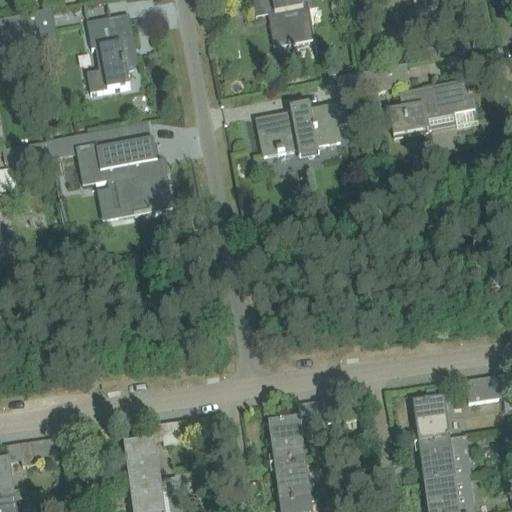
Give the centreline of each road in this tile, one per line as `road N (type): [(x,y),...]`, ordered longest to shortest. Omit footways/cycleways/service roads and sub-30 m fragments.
road 1 (residential): [(234,391),(164,0)]
road 2 (residential): [(88,411),(234,391)]
road 3 (residential): [(234,391),(377,372)]
road 4 (residential): [(392,511),(377,372)]
road 5 (residential): [(377,372),(511,354)]
road 6 (residential): [(247,511),(234,391)]
